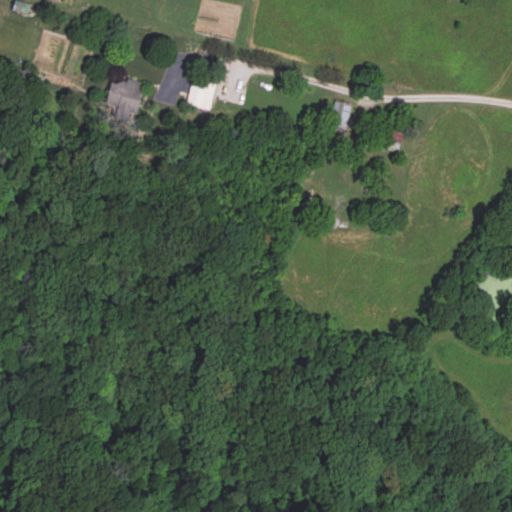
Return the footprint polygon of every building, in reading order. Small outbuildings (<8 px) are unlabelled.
[(31,4),(18,0),(15,0),(13,9),(28,13),(31,4)] [(189,106),(212,109),(217,77),(194,73),(189,106)] [(108,107),(140,113),(146,84),(114,77),(108,107)] [(349,103),(333,100),(329,126),(345,129),(349,103)] [(407,135),(386,126),(377,145),(399,155),(407,135)]
